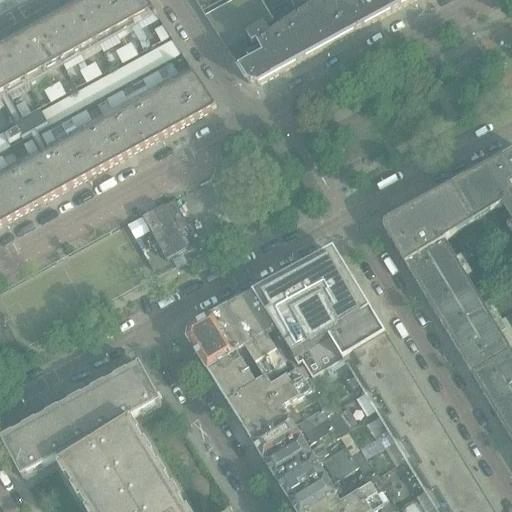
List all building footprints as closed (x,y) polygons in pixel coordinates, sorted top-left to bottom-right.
[(0,97),(45,73),(155,13),(146,0),(93,0),(0,51),(0,97)] [(260,0),(236,0),(205,17),(227,52),(273,23),(260,0)] [(392,15),(383,0),(349,0),(350,1),(329,12),(324,3),(316,8),(337,45),(392,15)] [(419,0),(383,0),(392,15),(419,0)] [(259,88),(337,45),(316,8),(288,26),(279,32),(273,23),(227,52),(248,85),(259,88)] [(169,40),(163,28),(155,32),(161,44),(169,40)] [(23,143),(50,128),(182,56),(173,42),(0,136),(0,155),(11,149),(7,142),(19,135),(23,143)] [(137,57),(131,45),(123,49),(130,61),(137,57)] [(130,61),(123,49),(116,53),(122,65),(130,61)] [(102,77),(95,65),(87,69),(94,81),(102,77)] [(94,81),(87,69),(80,73),(87,85),(94,81)] [(165,85),(158,73),(150,78),(157,89),(165,85)] [(0,229),(108,170),(217,110),(196,77),(0,183),(0,229)] [(157,89),(150,78),(143,82),(149,94),(157,89)] [(66,96),(59,84),(52,88),(58,100),(66,96)] [(58,100),(52,88),(44,93),(51,105),(58,100)] [(129,105),(122,93),(115,97),(121,109),(129,105)] [(121,109),(115,97),(107,101),(113,113),(121,109)] [(30,115),(24,104),(16,108),(22,120),(30,115)] [(93,124),(86,113),(79,117),(85,129),(93,124)] [(85,129),(79,117),(71,121),(77,133),(85,129)] [(56,145),(50,133),(42,137),(48,149),(56,145)] [(39,154),(32,142),(24,147),(30,159),(39,154)] [(503,207),(511,202),(511,154),(453,186),(475,225),(503,207)] [(8,171),(2,159),(0,159),(0,173),(1,175),(8,171)] [(475,225),(453,186),(389,221),(389,222),(386,223),(384,229),(386,233),(406,267),(445,243),(475,225)] [(511,202),(503,207),(511,222),(511,226),(485,243),(488,248),(511,233),(511,202)] [(479,299),(462,270),(459,266),(488,248),(485,243),(456,260),(445,243),(406,267),(440,323),(479,299)] [(257,294),(253,296),(275,333),(295,364),(297,367),(303,364),(306,369),(312,380),(313,381),(343,363),(386,337),(379,325),(379,326),(373,315),(370,310),(363,300),(364,300),(338,258),(328,255),(323,258),(312,264),(311,264),(307,266),(307,267),(300,271),(296,273),(296,272),(292,275),(281,281),(276,283),(277,285),(266,291),(265,289),(260,292),(257,294)] [(267,338),(275,333),(253,296),(213,318),(238,357),(246,351),(265,381),(267,381),(286,369),(267,338)] [(511,352),(496,326),(479,299),(440,323),(472,376),(511,352)] [(257,387),(238,357),(213,318),(190,330),(187,341),(228,406),(257,387)] [(493,511),(468,471),(449,440),(386,337),(359,353),(343,363),(389,438),(362,454),(367,462),(385,451),(395,469),(404,463),(424,495),(416,501),(422,511),(493,511)] [(511,428),(511,352),(472,376),(506,432),(511,428)] [(185,511),(129,422),(161,404),(140,366),(138,367),(139,368),(128,374),(127,373),(115,379),(116,380),(105,386),(104,385),(93,392),(93,393),(82,399),(82,397),(72,403),(70,404),(70,405),(59,411),(59,410),(48,416),(47,416),(48,417),(37,423),(36,422),(24,429),(25,430),(14,436),(13,435),(1,441),(22,480),(56,461),(88,511),(87,511),(185,511)] [(291,407),(315,392),(302,372),(272,390),(267,381),(265,381),(257,387),(228,406),(252,444),(298,416),(297,414),(303,411),(300,407),(294,412),(291,407)] [(350,435),(337,416),(336,417),(324,398),(317,403),(322,412),(303,424),(298,416),(252,444),(276,482),(314,459),(309,452),(312,447),(331,435),(336,443),(340,440),(341,441),(349,436),(350,435)] [(357,426),(346,408),(337,413),(348,431),(357,426)] [(313,511),(338,496),(320,468),(323,466),(335,485),(358,470),(365,480),(373,475),(349,436),(341,441),(347,451),(327,463),(324,460),(328,457),(325,452),(321,454),(314,459),(276,482),(294,511),(313,511)] [(394,511),(385,496),(382,498),(375,487),(348,503),(343,494),(338,496),(313,511),(394,511)]
